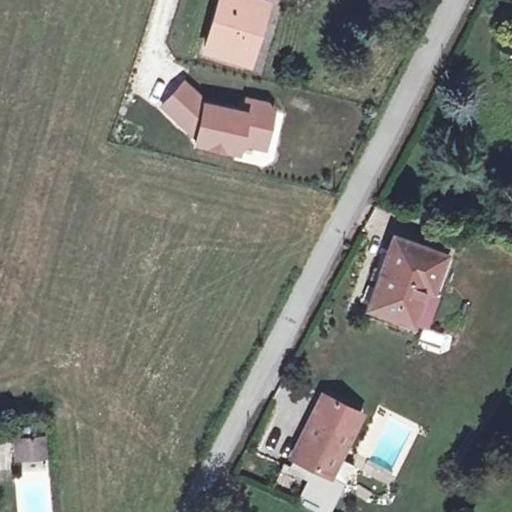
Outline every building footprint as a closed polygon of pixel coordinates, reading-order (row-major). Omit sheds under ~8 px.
[(258,0),(219,0),(206,48),(247,60),(262,9),(264,2),(258,0)] [(257,146),(263,147),(271,112),(264,110),(265,104),(247,101),(244,114),(209,106),(184,83),(163,105),(196,136),(195,142),(236,151),(236,150),(246,144),(257,146)] [(369,285),(364,298),(371,301),(369,307),(425,328),(439,291),(431,288),(443,254),(395,237),(383,270),(375,267),(371,279),(378,281),(376,288),(369,285)] [(324,395),(293,458),(329,475),(360,412),(324,395)] [(22,439),(16,440),(17,458),(43,456),(41,438),(33,438),(32,431),(21,432),(22,439)] [(329,475),(293,458),(287,470),(307,481),(297,502),(315,510),(317,507),(326,511),(341,482),(329,475)]
